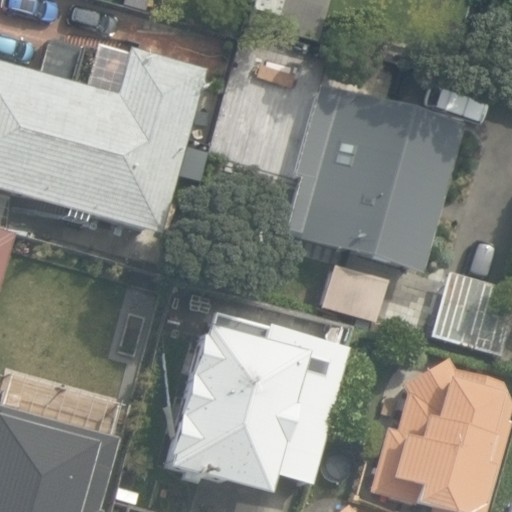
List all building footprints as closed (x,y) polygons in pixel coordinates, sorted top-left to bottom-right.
[(140,14),(143,0),(117,0),(115,8),(140,14)] [(271,18),(274,0),(249,0),(246,12),(271,18)] [(113,63),(72,52),(61,91),(0,73),(0,200),(54,216),(52,223),(74,229),(75,223),(145,242),(191,77),(115,55),(113,63)] [(498,93),(511,96),(511,58),(508,57),(498,93)] [(292,243),(414,277),(456,126),(313,85),(287,176),(297,178),(282,232),(295,235),(292,243)] [(0,275),(11,237),(0,233),(0,275)] [(379,285),(325,269),(313,310),(367,326),(379,285)] [(444,273),(423,342),(490,362),(511,293),(444,273)] [(104,391),(118,327),(60,315),(46,379),(104,391)] [(180,324),(141,472),(165,478),(163,488),(255,511),(262,511),(270,482),(309,492),(346,349),(262,327),(258,344),(180,324)] [(402,511),(481,511),(506,424),(502,424),(506,409),(496,387),(437,367),(397,388),(401,395),(391,433),(379,431),(362,496),(404,506),(402,511)] [(85,511),(93,484),(14,463),(1,511),(85,511)]
